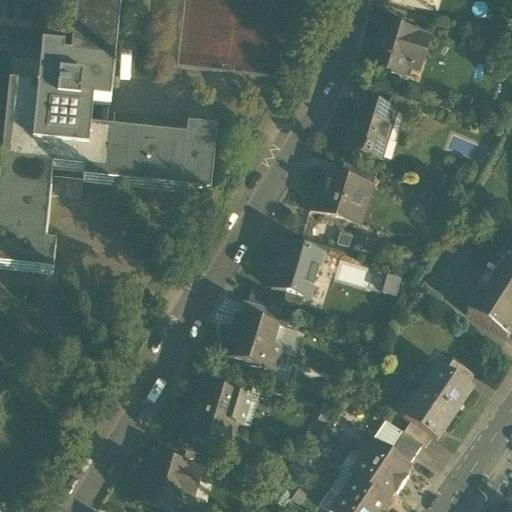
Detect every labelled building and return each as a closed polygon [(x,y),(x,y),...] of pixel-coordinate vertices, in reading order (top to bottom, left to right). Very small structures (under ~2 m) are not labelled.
[(0,176),(0,178),(0,270),(52,275),(54,248),(44,247),(52,169),(83,173),(82,183),(209,195),(216,132),(186,129),(185,140),(89,131),(92,105),(109,107),(119,0),(75,0),(70,62),(62,62),(63,54),(43,52),(38,99),(32,99),(32,91),(10,89),(6,130),(0,129),(0,176)] [(389,0),(390,1),(424,11),(427,0),(389,0)] [(409,58),(421,62),(428,39),(382,24),(369,68),(403,78),(406,68),(409,58)] [(409,58),(406,68),(418,72),(421,62),(409,58)] [(397,116),(416,121),(420,107),(393,98),(389,111),(395,113),(395,115),(397,116)] [(344,151),(362,156),(363,152),(378,156),(379,160),(379,161),(380,161),(380,160),(383,161),(389,163),(395,145),(388,144),(386,143),(395,115),(395,113),(389,111),(358,102),(344,151)] [(388,144),(397,116),(395,115),(386,143),(388,144)] [(362,156),(344,151),(343,152),(382,164),(383,161),(380,160),(380,161),(379,161),(379,160),(378,156),(363,152),(362,156)] [(366,186),(377,190),(380,178),(352,169),(349,181),(366,186)] [(310,214),(354,228),(366,186),(349,181),(330,175),(323,199),(315,196),(310,214)] [(271,291),(309,302),(323,256),(281,244),(275,263),(279,264),(271,291)] [(466,315),(506,341),(511,331),(511,244),(499,264),(504,267),(496,281),(491,277),(466,315)] [(415,294),(436,307),(468,257),(447,245),(415,294)] [(251,292),(248,304),(269,311),(273,298),(251,292)] [(241,319),(278,330),(283,315),(269,311),(248,304),(243,303),(239,318),(241,319)] [(290,317),(283,315),(278,330),(285,332),(290,317)] [(241,319),(239,318),(237,317),(233,332),(236,333),(241,319)] [(278,330),(241,319),(236,333),(233,332),(225,360),(273,374),(279,352),(272,349),(278,330)] [(279,352),(285,332),(278,330),(272,349),(279,352)] [(445,372),(467,387),(473,378),(451,363),(445,372)] [(439,368),(421,394),(454,417),(472,391),(467,387),(445,372),(439,368)] [(243,401),(249,403),(249,402),(253,390),(226,382),(223,393),(243,399),(243,401)] [(195,414),(235,426),(243,401),(243,399),(223,393),(203,387),(195,414)] [(437,443),(454,417),(421,394),(403,420),(410,425),(432,440),(437,443)] [(249,403),(243,401),(235,426),(249,430),(257,405),(249,402),(249,403)] [(227,453),(235,426),(195,414),(187,440),(187,441),(206,447),(208,439),(228,445),(225,452),(227,453)] [(403,436),(422,448),(425,450),(432,440),(410,425),(403,436)] [(402,435),(395,445),(415,458),(422,448),(402,435)] [(176,450),(203,458),(206,447),(187,441),(187,440),(179,438),(176,450)] [(372,444),(360,461),(402,489),(407,481),(405,480),(411,470),(408,468),(388,454),(372,444)] [(408,468),(415,458),(395,445),(388,454),(408,468)] [(151,468),(171,474),(174,464),(176,458),(148,450),(144,466),(151,468)] [(396,498),(402,489),(360,461),(348,479),(352,481),(388,505),(394,496),(396,498)] [(140,503),(169,511),(177,511),(186,485),(197,488),(202,472),(174,464),(171,474),(151,468),(140,503)] [(387,511),(391,507),(388,505),(352,481),(340,498),(360,511),(387,511)] [(360,511),(340,498),(330,511),(360,511)]
